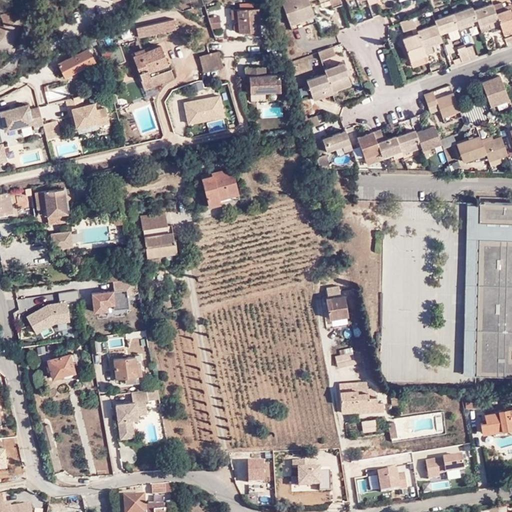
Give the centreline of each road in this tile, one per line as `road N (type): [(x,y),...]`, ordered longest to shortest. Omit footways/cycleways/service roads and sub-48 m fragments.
road 1 (unclassified): [(239,511),(216,485),(188,476),(53,491),(37,481),(7,352)]
road 2 (residential): [(359,111),(511,54)]
road 3 (unknown): [(511,183),(350,179)]
